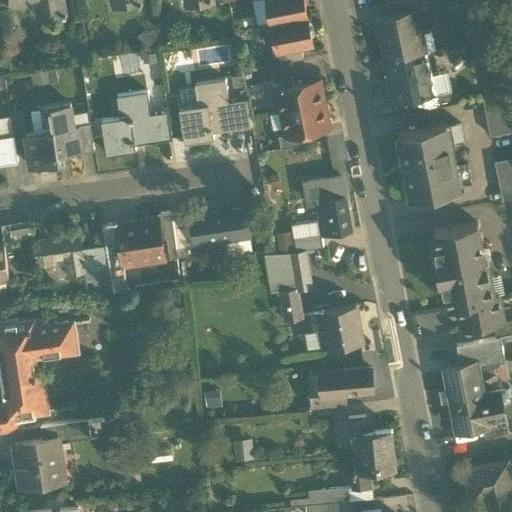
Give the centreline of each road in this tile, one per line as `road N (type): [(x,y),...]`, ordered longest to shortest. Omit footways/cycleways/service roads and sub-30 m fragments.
road 1 (residential): [(434,511),(334,0)]
road 2 (residential): [(0,214),(252,174)]
